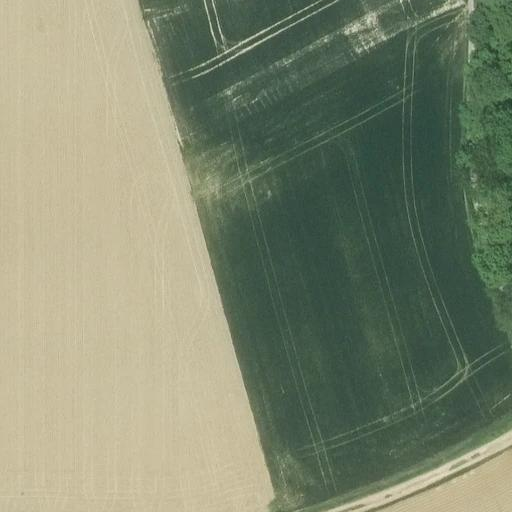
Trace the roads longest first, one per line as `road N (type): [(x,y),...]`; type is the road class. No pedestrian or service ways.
road 1 (unclassified): [(511,298),(479,191),(474,0)]
road 2 (unknown): [(511,435),(333,511)]
